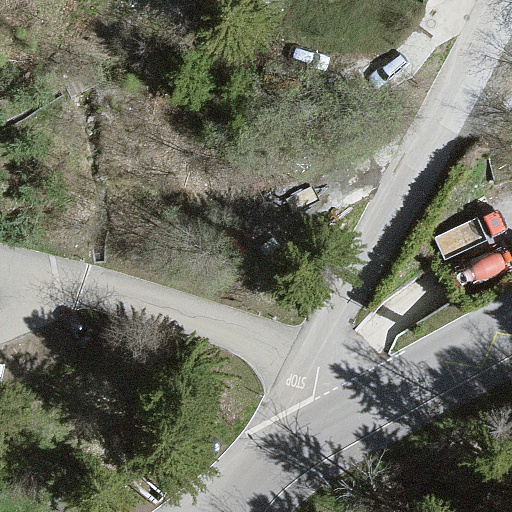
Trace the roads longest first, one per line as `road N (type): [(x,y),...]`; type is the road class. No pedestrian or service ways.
road 1 (residential): [(289,446),(317,362),(386,218),(451,112),(504,0)]
road 2 (residential): [(511,318),(289,446)]
